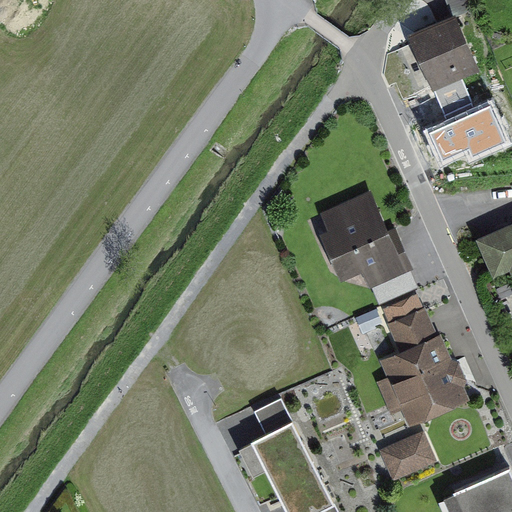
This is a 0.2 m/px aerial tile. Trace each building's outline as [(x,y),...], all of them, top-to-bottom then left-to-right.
[(482,68),(456,11),(410,31),(436,89),(482,68)] [(391,228),(372,188),(325,210),(330,220),(321,224),(346,277),(364,269),(374,289),(422,267),(402,223),(391,228)] [(511,220),(480,234),(496,272),(511,265),(511,220)] [(432,305),(394,322),(405,347),(382,358),(412,425),(474,398),(432,305)] [(443,459),(428,428),(384,448),(398,479),(443,459)] [(320,511),(325,510),(298,456),(271,470),(292,511),(320,511)] [(268,467),(253,471),(261,498),(276,494),(268,467)] [(511,511),(511,476),(509,470),(445,498),(450,511),(511,511)]
